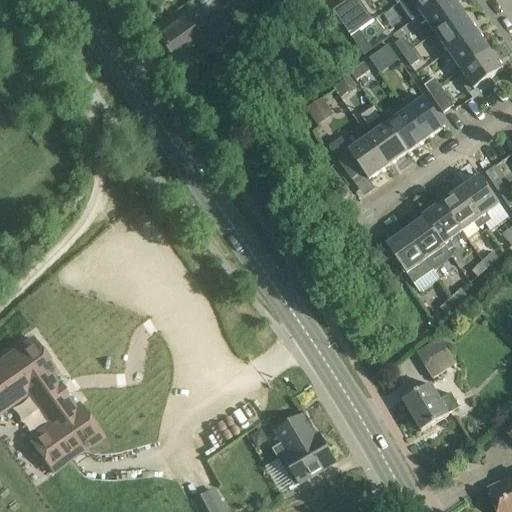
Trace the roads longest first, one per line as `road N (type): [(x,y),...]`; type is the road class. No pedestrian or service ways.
road 1 (secondary): [(414,511),(330,365),(70,0)]
road 2 (track): [(0,294),(96,190),(100,136),(57,45)]
road 3 (residential): [(368,215),(511,112)]
